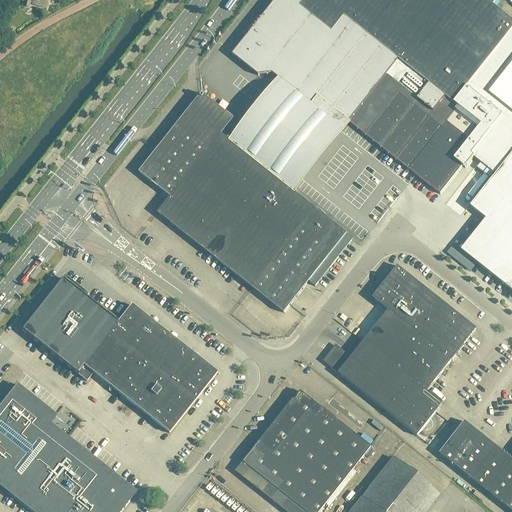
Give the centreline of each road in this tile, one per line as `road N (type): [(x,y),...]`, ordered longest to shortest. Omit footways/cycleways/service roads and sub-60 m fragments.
road 1 (primary): [(68,207),(235,0)]
road 2 (unclassified): [(278,369),(68,207)]
road 3 (primary): [(201,0),(48,192)]
road 4 (unclassified): [(184,491),(10,351),(0,364)]
road 5 (unclassified): [(393,228),(278,369)]
road 6 (unclassified): [(278,369),(184,491)]
road 7 (unclassified): [(511,322),(393,228)]
road 8 (unknown): [(511,378),(481,419),(462,416),(427,456)]
